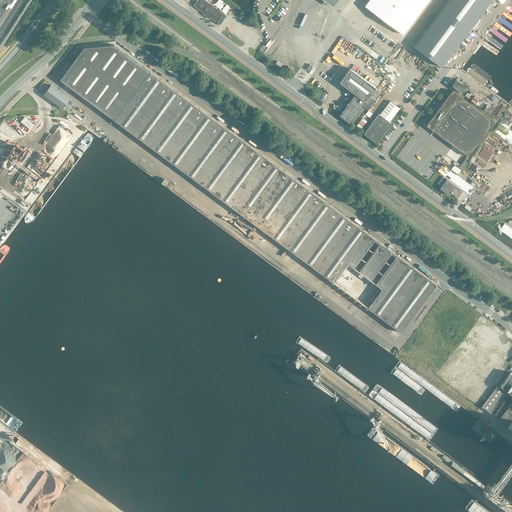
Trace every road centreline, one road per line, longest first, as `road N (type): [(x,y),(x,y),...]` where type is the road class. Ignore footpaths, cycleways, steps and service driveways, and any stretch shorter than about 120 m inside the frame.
road 1 (unclassified): [(400,246),(85,12)]
road 2 (unclassified): [(380,157),(167,0)]
road 3 (unclassified): [(511,255),(380,157)]
road 4 (unclassified): [(400,246),(511,329)]
road 5 (secondary): [(0,103),(85,12)]
road 6 (unknown): [(339,24),(412,37),(441,0)]
